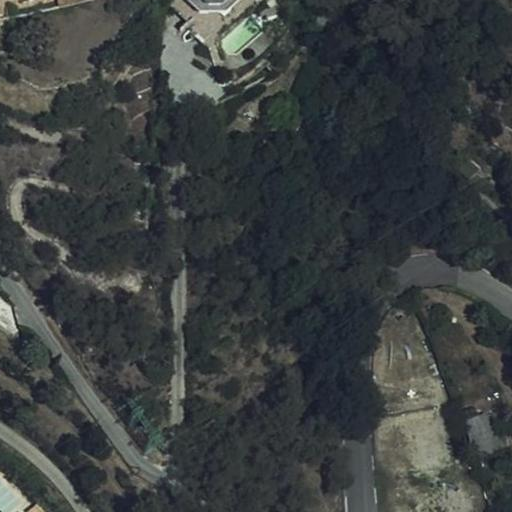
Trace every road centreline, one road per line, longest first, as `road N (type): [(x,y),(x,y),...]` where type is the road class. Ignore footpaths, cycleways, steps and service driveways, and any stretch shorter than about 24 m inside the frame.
road 1 (tertiary): [(511,301),(431,268),(400,274),(373,293),(357,345),(361,511)]
road 2 (unclassified): [(185,511),(43,329),(0,260)]
